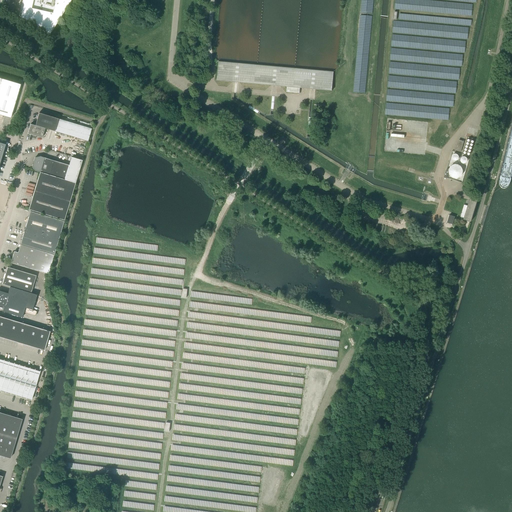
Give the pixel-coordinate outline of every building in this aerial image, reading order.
[(22,0),(18,16),(49,35),(70,0),(22,0)] [(295,69),(218,62),(217,80),(287,87),(286,92),(299,93),(300,88),(332,91),(333,72),(295,69)] [(0,78),(0,115),(10,118),(20,84),(0,78)] [(27,133),(32,135),(42,138),(44,128),(87,141),(91,129),(39,113),(35,125),(30,124),(27,133)] [(40,172),(28,209),(64,220),(75,183),(82,160),(71,157),(68,165),(40,156),(35,157),(32,167),(35,171),(40,172)] [(453,177),(454,178),(455,178),(457,178),(458,178),(459,177),(460,176),(461,175),(462,174),(462,173),(463,171),(463,170),(462,169),(462,167),(461,166),(460,165),(459,165),(457,164),(456,164),(455,164),(453,165),(452,165),(451,166),(450,167),(449,168),(449,170),(449,171),(449,172),(449,174),(450,175),(451,176),(452,177),(453,177)] [(478,198),(470,196),(463,220),(471,222),(478,198)] [(64,222),(30,211),(25,229),(24,229),(23,232),(24,232),(22,239),(18,253),(14,252),(10,263),(48,274),(55,249),(64,222)] [(7,267),(2,284),(31,293),(36,275),(7,267)] [(0,290),(0,305),(4,306),(2,311),(22,317),(25,307),(32,310),(37,295),(10,287),(8,293),(0,290)] [(0,337),(44,350),(50,331),(0,316),(0,337)] [(0,390),(31,400),(40,372),(0,359),(0,390)] [(22,419),(0,412),(0,455),(10,458),(22,419)]
